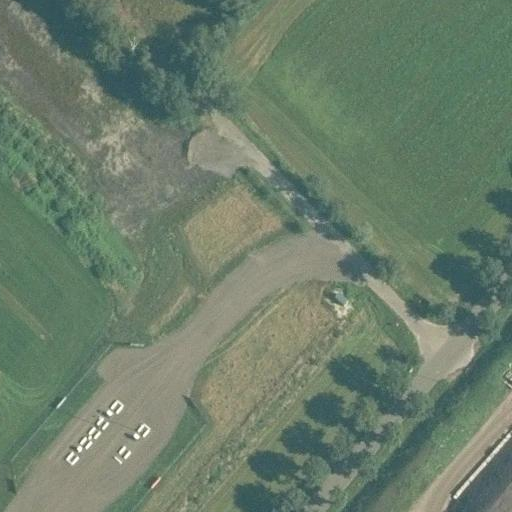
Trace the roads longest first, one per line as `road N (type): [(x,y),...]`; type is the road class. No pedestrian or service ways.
road 1 (unclassified): [(446,356),(99,0)]
road 2 (unclassified): [(312,511),(446,356)]
